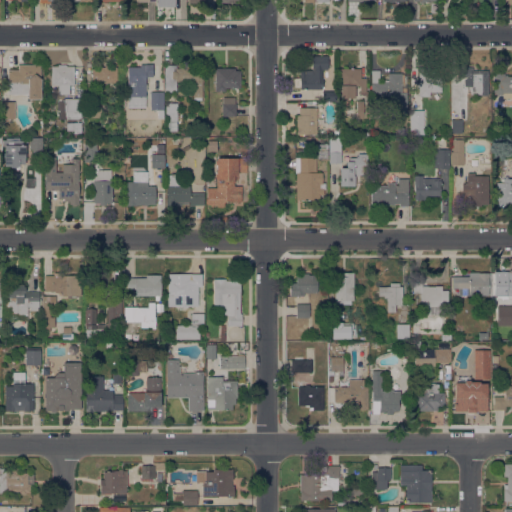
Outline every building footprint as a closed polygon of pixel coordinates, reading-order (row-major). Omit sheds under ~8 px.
[(322,69),(321,85),(323,85),(323,88),(321,88),(321,89),(299,89),(299,69),(311,69),(311,55),(327,55),(327,69),(322,69)] [(40,64),(40,98),(27,98),(27,94),(7,94),(7,70),(18,70),(18,64),(40,64)] [(74,84),(69,84),(69,94),(58,94),(57,84),(51,84),(51,65),(57,65),(57,64),(66,64),(66,66),(74,65),(74,84)] [(91,85),(91,69),(98,69),(98,67),(104,67),(104,64),(109,64),(109,67),(116,67),(116,82),(101,82),(101,85),(91,85)] [(152,64),(152,76),(145,76),(145,108),(127,107),(127,66),(140,67),(140,64),(152,64)] [(176,65),(176,67),(184,67),(184,65),(189,65),(189,67),(202,67),(201,96),(201,100),(192,100),(192,81),(176,81),(176,92),(164,91),(164,65),(176,65)] [(418,66),(428,66),(428,69),(431,69),(431,71),(433,71),(433,75),(441,75),(441,91),(429,91),(429,96),(418,96),(418,66)] [(487,70),(488,94),(470,94),(470,86),(464,86),(464,76),(457,77),(456,67),(473,66),(473,70),(487,70)] [(215,67),(234,67),(234,70),(240,70),(240,87),(225,87),(225,90),(215,90),(215,67)] [(360,68),(360,78),(366,78),(365,91),(367,91),(367,96),(365,96),(365,95),(360,95),(360,85),(354,85),(354,98),(349,98),(349,100),(342,100),(342,97),(340,97),(340,85),(339,85),(339,68),(360,68)] [(401,73),(401,74),(408,74),(407,112),(390,112),(391,96),(379,96),(379,105),(370,105),(371,70),(379,70),(379,81),(384,81),(384,79),(388,79),(388,72),(401,73)] [(511,107),(502,107),(502,94),(493,94),(493,72),(507,73),(507,76),(511,76),(511,107)] [(150,109),(150,96),(149,96),(149,93),(150,93),(150,91),(163,91),(163,109),(150,109)] [(335,91),(335,100),(322,100),(322,91),(335,91)] [(235,115),(222,116),(222,103),(222,97),(234,97),(235,103),(235,115)] [(81,98),(81,119),(66,119),(66,111),(64,112),(64,98),(81,98)] [(14,118),(2,118),(2,101),(14,101),(14,118)] [(176,135),(168,135),(168,131),(166,131),(166,122),(165,122),(165,102),(176,102),(176,135)] [(85,105),(100,105),(100,117),(85,117),(85,105)] [(316,134),(296,134),(296,115),(298,115),(298,107),(316,107),(316,134)] [(423,134),(409,134),(410,110),(423,110),(423,123),(423,134)] [(462,119),(462,133),(450,132),(450,119),(462,119)] [(80,122),(81,133),(73,134),(73,130),(66,131),(65,122),(80,122)] [(329,137),(341,137),(341,162),(329,162),(329,137)] [(42,161),(32,161),(32,148),(29,148),(29,138),(42,138),(42,161)] [(463,165),(450,164),(450,151),(452,151),(452,139),(463,139),(463,165)] [(24,163),(23,163),(23,165),(17,165),(15,167),(10,167),(9,166),(4,165),(4,140),(22,140),(22,145),(24,145),(24,163)] [(207,140),(216,140),(216,151),(207,151),(207,140)] [(328,159),(318,159),(318,157),(316,157),(315,157),(315,155),(311,155),(311,143),(328,143),(328,159)] [(83,149),(96,149),(96,161),(83,162),(83,149)] [(433,149),(449,149),(449,167),(433,167),(433,149)] [(164,154),(164,167),(150,167),(150,154),(164,154)] [(339,167),(345,167),(346,161),(353,161),(353,154),(368,154),(368,174),(354,174),(354,185),(339,185),(339,167)] [(56,171),(44,170),(44,157),(56,157),(56,171)] [(246,171),(237,171),(237,175),(233,175),(233,181),(236,181),(236,190),(240,190),(240,197),(236,197),(236,201),(223,201),(223,206),(216,206),(216,204),(213,204),(213,206),(210,206),(210,204),(205,204),(205,198),(206,198),(206,187),(216,187),(216,179),(214,179),(214,173),(216,173),(216,165),(217,165),(217,158),(220,158),(220,157),(246,157),(246,171)] [(295,173),(295,157),(316,157),(316,172),(321,172),(321,182),(324,182),(324,188),(323,188),(322,199),(295,199),(295,173)] [(79,204),(76,204),(76,205),(71,205),(71,204),(69,204),(69,201),(63,201),(63,198),(58,198),(58,196),(46,196),(45,184),(58,184),(58,181),(62,181),(62,182),(63,182),(63,180),(68,180),(68,173),(62,173),(62,164),(71,163),(71,158),(78,158),(79,204)] [(111,169),(111,180),(112,180),(111,202),(110,202),(110,204),(105,204),(105,205),(99,205),(99,203),(94,203),(94,202),(92,202),(93,180),(94,180),(94,176),(97,169),(111,169)] [(488,204),(481,204),(481,206),(461,205),(461,183),(464,183),(464,182),(466,182),(466,175),(467,175),(467,172),(474,172),(474,175),(488,175),(488,204)] [(189,185),(189,192),(203,192),(203,205),(188,205),(188,201),(177,201),(177,204),(166,205),(166,185),(167,185),(167,174),(178,174),(179,185),(189,185)] [(425,199),(420,199),(419,200),(416,200),(415,199),(413,199),(413,175),(422,175),(422,178),(440,178),(441,182),(439,183),(439,195),(425,195),(425,199)] [(408,206),(399,206),(399,203),(394,203),(394,205),(371,204),(371,184),(386,185),(386,182),(395,182),(394,184),(397,184),(397,178),(408,178),(408,206)] [(511,206),(498,206),(498,205),(496,205),(496,203),(495,203),(495,201),(496,201),(497,193),(495,193),(496,182),(502,182),(502,178),(511,178),(511,206)] [(147,181),(147,185),(155,185),(155,204),(147,204),(147,205),(125,205),(126,181),(147,181)] [(511,271),(511,295),(493,295),(493,271),(511,271)] [(340,276),(340,272),(353,272),(353,300),(341,300),(341,304),(334,304),(334,276),(340,276)] [(468,276),(468,272),(489,272),(489,277),(488,277),(488,295),(458,295),(458,288),(452,288),(452,276),(468,276)] [(167,273),(201,273),(201,286),(197,286),(197,306),(187,306),(187,307),(182,307),(182,306),(167,306),(167,273)] [(316,292),(303,292),(303,296),(289,296),(289,282),(295,282),(296,273),(308,273),(308,274),(317,274),(316,292)] [(80,274),(80,295),(75,295),(75,297),(70,298),(70,295),(62,296),(62,292),(55,292),(55,291),(44,291),(44,275),(80,274)] [(145,277),(145,274),(160,274),(160,300),(154,300),(154,295),(134,295),(134,289),(126,289),(126,288),(123,288),(123,279),(126,279),(126,277),(145,277)] [(213,278),(225,278),(225,280),(232,280),(232,277),(239,277),(239,313),(241,313),(241,325),(226,325),(226,314),(221,314),(221,306),(213,306),(213,278)] [(447,301),(441,301),(440,314),(420,314),(420,292),(413,292),(413,281),(421,281),(421,286),(434,286),(434,285),(441,285),(441,290),(447,290),(447,301)] [(402,304),(401,304),(401,305),(398,305),(398,304),(395,304),(395,312),(386,312),(386,297),(383,297),(383,295),(378,295),(378,286),(389,286),(389,282),(399,282),(399,286),(401,286),(402,304)] [(23,284),(23,287),(24,287),(24,291),(38,291),(38,310),(29,310),(29,307),(27,307),(27,320),(16,320),(16,319),(2,319),(2,301),(4,301),(4,284),(23,284)] [(55,295),(55,303),(50,303),(50,317),(54,317),(54,327),(50,327),(50,331),(45,331),(45,327),(42,327),(42,295),(55,295)] [(90,307),(95,309),(95,324),(104,324),(104,323),(106,323),(106,296),(121,296),(121,337),(84,338),(84,309),(90,307)] [(137,306),(137,307),(147,307),(147,302),(154,302),(154,316),(155,316),(155,328),(150,328),(150,327),(140,327),(140,321),(123,321),(123,306),(137,306)] [(295,303),(309,303),(309,317),(295,317),(295,303)] [(511,324),(496,324),(496,305),(511,305),(511,324)] [(175,338),(175,325),(190,325),(190,313),(203,313),(203,326),(199,326),(199,339),(175,338)] [(349,338),(330,338),(330,324),(332,324),(332,322),(341,322),(341,324),(354,324),(354,336),(349,336),(349,338)] [(408,324),(408,338),(395,338),(395,324),(408,324)] [(61,333),(62,333),(62,327),(70,326),(70,332),(72,332),(72,339),(61,340),(61,333)] [(215,344),(214,358),(206,358),(206,343),(215,344)] [(25,350),(32,350),(32,347),(40,347),(40,364),(25,364),(25,350)] [(449,348),(449,362),(434,362),(434,365),(414,365),(414,348),(449,348)] [(473,378),(473,350),(489,350),(489,378),(473,378)] [(243,355),(243,368),(219,368),(218,355),(243,355)] [(290,372),(290,359),(293,359),(293,356),(303,356),(303,359),(311,359),(311,372),(290,372)] [(330,356),(342,357),(342,371),(330,370),(330,356)] [(178,359),(178,365),(179,365),(179,373),(193,373),(193,371),(202,371),(203,407),(203,410),(187,410),(187,397),(166,397),(166,359),(178,359)] [(125,375),(125,360),(146,360),(146,372),(138,371),(138,375),(125,375)] [(44,410),(44,377),(63,376),(63,361),(79,361),(80,408),(58,408),(58,410),(55,410),(55,411),(50,411),(50,410),(47,410),(44,410)] [(399,390),(399,399),(398,399),(398,411),(378,410),(379,403),(371,403),(372,370),(381,370),(381,390),(399,390)] [(4,385),(12,385),(12,372),(24,372),(24,383),(40,383),(40,397),(32,397),(32,410),(4,410),(4,385)] [(112,373),(120,373),(120,383),(112,383),(112,373)] [(84,410),(85,375),(102,376),(102,389),(112,390),(112,394),(122,394),(122,410),(103,410),(103,411),(92,410),(90,412),(87,412),(86,410),(84,410)] [(206,376),(221,376),(221,380),(236,380),(236,397),(235,397),(235,404),(232,404),(232,409),(206,409),(206,376)] [(127,392),(146,392),(146,388),(145,388),(145,377),(160,377),(160,406),(149,406),(149,411),(126,410),(127,392)] [(367,379),(367,409),(356,409),(356,404),(343,404),(343,401),(328,402),(328,387),(333,387),(333,386),(337,386),(337,385),(340,385),(340,386),(348,386),(348,379),(367,379)] [(461,383),(461,381),(470,381),(470,389),(474,389),(474,387),(481,387),(481,398),(478,398),(478,405),(477,405),(476,406),(473,406),(472,405),(472,408),(460,408),(458,411),(454,411),(452,405),(451,383),(461,383)] [(443,407),(437,407),(437,410),(416,410),(415,392),(422,392),(422,382),(437,382),(437,392),(443,392),(443,407)] [(299,386),(299,384),(303,384),(303,386),(322,386),(322,410),(312,409),(312,406),(308,406),(308,405),(297,405),(297,386),(299,386)] [(511,385),(511,384),(511,405),(504,405),(504,409),(492,409),(492,404),(493,404),(493,396),(503,396),(503,385),(511,385)] [(140,465),(152,465),(152,463),(164,463),(164,469),(154,469),(154,478),(140,478),(140,465)] [(511,500),(503,500),(503,488),(506,488),(506,476),(502,476),(502,463),(511,463),(511,500)] [(421,464),(421,469),(430,469),(430,502),(405,502),(405,484),(399,484),(399,464),(421,464)] [(299,474),(319,474),(319,466),(324,466),(324,465),(338,465),(338,477),(337,477),(337,490),(330,490),(330,500),(305,500),(299,500),(299,474)] [(371,471),(376,471),(376,467),(390,467),(390,479),(386,479),(386,489),(370,489),(371,471)] [(6,494),(6,493),(0,493),(0,468),(9,468),(18,468),(18,472),(27,472),(27,473),(33,473),(33,486),(30,486),(30,492),(26,492),(26,494),(6,494)] [(202,480),(201,480),(201,471),(212,471),(212,469),(232,469),(232,479),(231,479),(231,485),(233,485),(233,496),(217,496),(202,496),(202,480)] [(109,471),(109,470),(126,470),(125,493),(117,493),(104,493),(99,493),(99,484),(98,484),(98,479),(102,479),(102,471),(109,471)] [(350,487),(362,488),(362,495),(350,495),(350,487)] [(196,490),(196,505),(182,505),(182,502),(172,501),(172,493),(182,493),(182,490),(196,490)]
